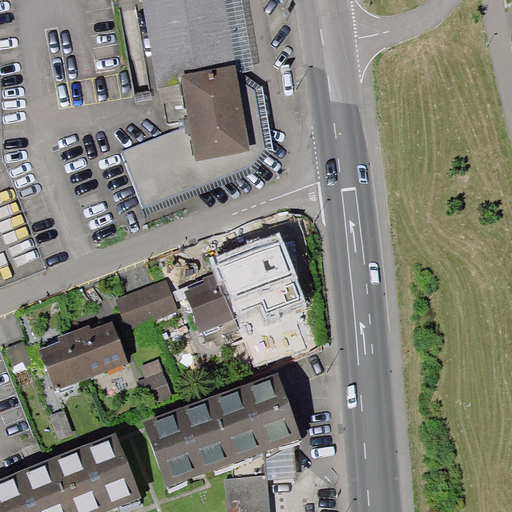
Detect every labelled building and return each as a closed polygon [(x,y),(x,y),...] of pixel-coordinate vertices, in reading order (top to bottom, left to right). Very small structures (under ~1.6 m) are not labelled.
[(142,0),(158,89),(182,85),(180,75),(236,66),(225,0),(142,0)] [(241,0),(225,0),(236,66),(237,72),(254,70),(241,0)] [(237,72),(236,66),(180,75),(182,85),(158,89),(160,103),(164,103),(167,123),(179,121),(181,130),(121,152),(142,208),(249,166),(265,148),(256,91),(238,80),(237,72)] [(249,166),(142,208),(145,215),(254,174),(273,150),(262,86),(237,72),(238,80),(256,91),(265,148),(249,166)] [(280,233),(210,258),(216,273),(218,281),(224,279),(236,313),(263,303),(267,314),(304,300),(280,233)] [(218,281),(216,273),(202,278),(204,283),(184,291),(200,333),(204,331),(218,326),(234,320),(218,281)] [(166,279),(115,299),(127,331),(178,311),(166,279)] [(74,331),(91,377),(129,363),(113,321),(92,329),(90,324),(74,331)] [(219,329),(218,326),(204,331),(205,335),(219,329)] [(55,390),(91,377),(74,331),(58,337),(60,341),(39,349),(55,390)] [(24,342),(5,348),(13,370),(31,363),(24,342)] [(158,359),(140,366),(145,378),(140,380),(150,405),(172,396),(158,359)] [(278,373),(210,398),(233,462),(265,451),(293,441),(301,438),(278,373)] [(167,487),(233,462),(210,398),(143,422),(167,487)] [(64,410),(49,416),(58,440),(73,434),(64,410)] [(116,432),(49,459),(70,511),(105,511),(142,497),(116,432)] [(296,478),(293,441),(265,451),(267,476),(267,480),(296,478)] [(0,511),(70,511),(49,459),(0,478),(0,511)] [(267,476),(224,479),(227,511),(270,511),(267,480),(267,476)]
